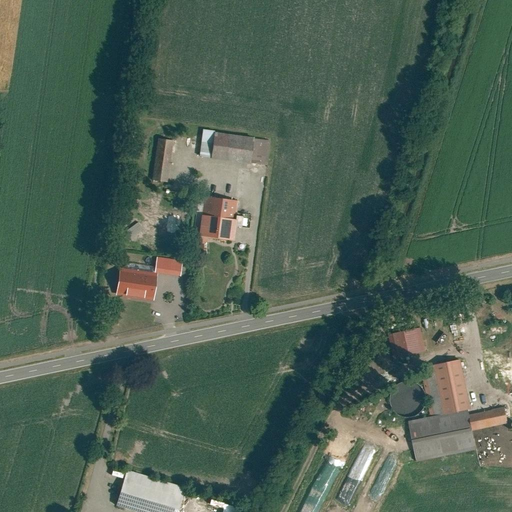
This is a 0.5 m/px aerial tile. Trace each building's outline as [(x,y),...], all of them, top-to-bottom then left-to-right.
[(204,133),(201,156),(267,166),(271,143),(204,133)] [(159,138),(153,181),(169,183),(175,140),(159,138)] [(232,221),(235,203),(207,199),(205,218),(201,218),(199,239),(233,243),(236,222),(232,221)] [(159,255),(157,270),(183,274),(185,258),(159,255)] [(121,268),(116,296),(154,301),(159,273),(121,268)] [(388,333),(392,358),(425,353),(420,328),(388,333)] [(425,333),(426,337),(451,332),(450,328),(425,333)] [(428,345),(429,350),(452,345),(451,340),(428,345)] [(464,358),(422,366),(433,416),(410,421),(418,461),(479,449),(475,430),(511,422),(511,348),(488,353),(494,385),(510,381),(511,390),(511,405),(472,414),(471,409),(474,409),(464,358)] [(321,509),(353,442),(336,434),(305,499),(308,500),(304,507),(312,511),(313,510),(308,508),(310,504),(315,507),(318,500),(321,502),(318,508),(321,509)] [(116,508),(129,511),(177,511),(184,490),(128,472),(116,508)]
